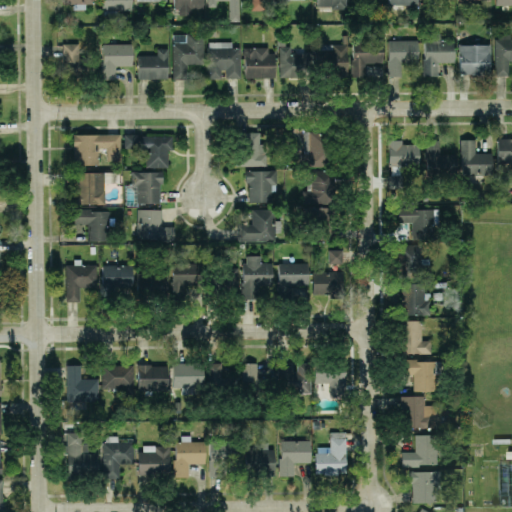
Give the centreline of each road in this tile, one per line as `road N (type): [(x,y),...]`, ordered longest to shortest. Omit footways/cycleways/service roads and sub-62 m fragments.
road 1 (residential): [(34,0),(41,511)]
road 2 (residential): [(511,106),(37,113)]
road 3 (residential): [(364,108),(369,505)]
road 4 (residential): [(368,329),(0,334)]
road 5 (residential): [(369,505),(41,511)]
